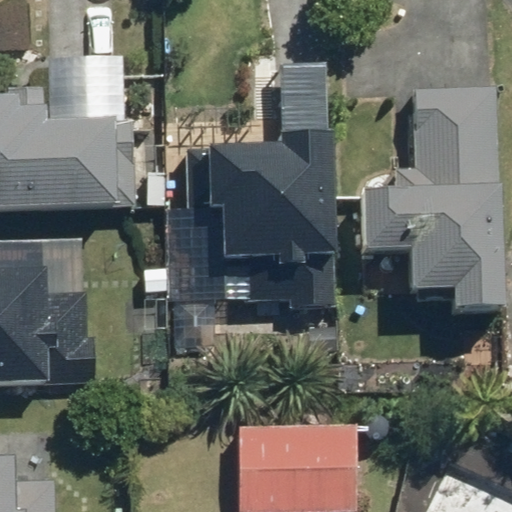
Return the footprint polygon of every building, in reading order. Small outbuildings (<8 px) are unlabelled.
[(208,155),(186,155),(187,216),(221,215),(222,263),(277,262),(278,269),(289,269),(289,311),(337,309),(333,139),(328,140),(328,66),(279,66),(280,150),(208,151),(208,155)] [(0,214),(137,211),(134,126),(46,128),(46,91),(8,92),(8,102),(0,102),(0,214)] [(396,195),(360,196),(362,257),(410,256),(411,296),(455,294),(455,316),(505,315),(497,92),(415,94),(417,174),(395,174),(396,195)] [(0,389),(97,388),(96,342),(87,342),(86,297),(47,298),(46,273),(0,274),(0,389)] [(357,511),(355,431),(237,433),(239,511),(357,511)] [(0,511),(55,511),(54,484),(15,485),(14,461),(0,461),(0,511)]
